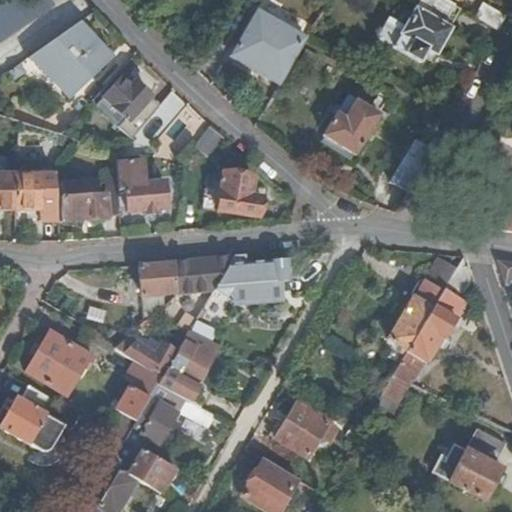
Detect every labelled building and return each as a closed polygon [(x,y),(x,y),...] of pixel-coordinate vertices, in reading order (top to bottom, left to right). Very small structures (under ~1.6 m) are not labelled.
[(0,39),(41,12),(34,0),(5,0),(0,4),(0,39)] [(432,55),(458,9),(441,0),(417,0),(412,10),(401,29),(387,21),(377,40),(417,63),(424,51),(432,55)] [(401,29),(412,10),(398,2),(387,21),(401,29)] [(497,33),(504,19),(480,5),(473,18),(497,33)] [(278,86),(304,40),(256,11),(229,56),(278,86)] [(111,55),(76,23),(72,26),(108,59),(111,55)] [(108,59),(72,26),(30,55),(70,94),(108,59)] [(12,69),(1,76),(6,84),(17,76),(12,69)] [(126,87),(130,83),(122,76),(118,80),(126,87)] [(126,122),(146,99),(130,83),(126,87),(118,80),(101,99),(126,122)] [(0,84),(0,117),(1,118),(16,100),(0,84)] [(376,115),(344,96),(320,135),(352,155),(376,115)] [(119,128),(118,130),(128,139),(136,131),(126,122),(101,99),(95,105),(119,128)] [(136,131),(156,109),(146,99),(126,122),(136,131)] [(221,140),(208,127),(191,148),(204,159),(221,140)] [(406,195),(432,152),(413,141),(388,184),(406,195)] [(140,187),(140,183),(139,173),(138,161),(112,160),(115,191),(140,187)] [(0,211),(13,211),(13,175),(13,173),(0,172),(0,211)] [(13,175),(13,211),(37,211),(38,222),(54,222),(51,173),(13,173),(13,175)] [(249,186),(250,178),(220,174),(216,213),(255,217),(258,196),(253,195),(247,195),(249,186)] [(60,222),(104,218),(103,193),(82,194),(82,181),(57,183),(60,222)] [(115,191),(116,211),(124,210),(125,214),(143,212),(143,215),(154,215),(153,211),(166,210),(163,181),(140,183),(140,187),(115,191)] [(460,226),(511,232),(511,210),(480,206),(480,200),(464,198),(460,226)] [(243,256),(231,258),(217,282),(235,284),(236,294),(245,293),(246,304),(280,302),(279,288),(277,262),(243,265),(243,256)] [(231,258),(171,264),(171,296),(211,292),(211,291),(217,282),(231,258)] [(443,292),(455,271),(438,260),(413,301),(410,299),(386,341),(406,354),(440,297),(443,292)] [(469,279),(463,260),(455,271),(443,292),(456,301),(469,279)] [(285,261),(277,262),(279,288),(287,288),(285,261)] [(503,286),(511,276),(511,265),(496,263),(503,286)] [(171,264),(136,267),(140,324),(150,314),(171,296),(171,264)] [(217,282),(211,291),(236,294),(235,284),(217,282)] [(288,301),(287,288),(279,288),(280,302),(288,301)] [(459,310),(462,305),(456,301),(443,292),(440,297),(459,310)] [(440,297),(406,354),(392,377),(409,385),(423,363),(424,364),(440,337),(442,339),(459,310),(440,297)] [(177,331),(184,336),(187,331),(196,317),(187,313),(177,331)] [(140,324),(135,329),(138,333),(155,317),(150,314),(140,324)] [(196,317),(187,331),(207,341),(214,328),(196,317)] [(193,384),(216,346),(207,341),(187,331),(184,336),(175,351),(158,379),(155,384),(174,394),(181,398),(187,389),(170,379),(174,372),(193,384)] [(91,359),(48,334),(24,375),(62,397),(82,362),(87,365),(91,359)] [(125,338),(110,351),(133,364),(158,379),(175,351),(161,343),(153,355),(125,338)] [(158,379),(133,364),(125,378),(132,381),(114,410),(102,430),(121,441),(123,439),(147,399),(150,392),(155,384),(158,379)] [(402,396),(409,385),(392,377),(376,403),(386,409),(396,393),(402,396)] [(77,416),(26,386),(17,402),(14,401),(0,423),(0,430),(43,457),(61,428),(64,431),(71,429),(77,416)] [(176,412),(183,399),(181,398),(174,394),(169,403),(166,401),(164,406),(158,402),(137,437),(155,447),(176,412)] [(183,399),(176,412),(203,427),(211,414),(183,399)] [(306,460),(328,425),(294,405),(273,440),(306,460)] [(345,420),(358,428),(365,416),(352,408),(345,420)] [(349,425),(341,438),(349,444),(358,430),(349,425)] [(489,464),(501,442),(473,427),(444,481),(480,501),(497,468),(489,464)] [(118,447),(121,441),(102,430),(98,428),(90,442),(113,455),(118,447)] [(134,481),(144,486),(149,477),(162,485),(171,470),(123,439),(121,441),(118,447),(133,457),(122,474),(132,479),(134,481)] [(113,455),(107,465),(116,470),(122,474),(133,457),(118,447),(113,455)] [(275,511),(294,481),(260,461),(237,500),(257,511),(275,511)] [(115,511),(134,481),(132,479),(122,474),(116,470),(107,465),(81,509),(79,511),(115,511)]
